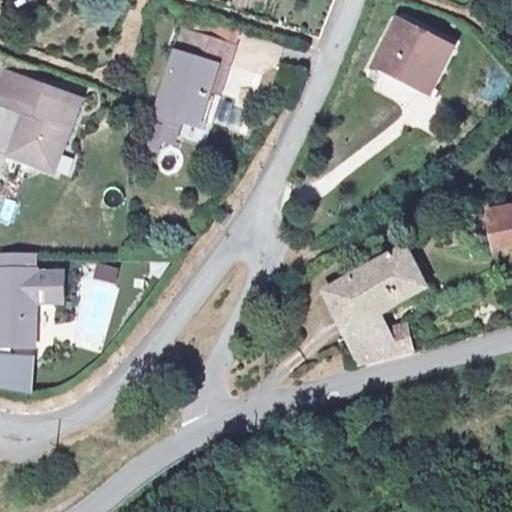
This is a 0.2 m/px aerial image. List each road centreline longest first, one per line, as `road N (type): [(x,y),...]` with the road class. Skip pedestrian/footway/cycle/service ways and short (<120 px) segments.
road 1 (residential): [(246,226),(98,409),(31,438),(0,437)]
road 2 (tertiary): [(195,436),(511,345)]
road 3 (residential): [(246,226),(330,72),(355,0)]
road 4 (residential): [(195,436),(194,418),(263,257),(246,226)]
road 5 (tertiary): [(91,511),(195,436)]
